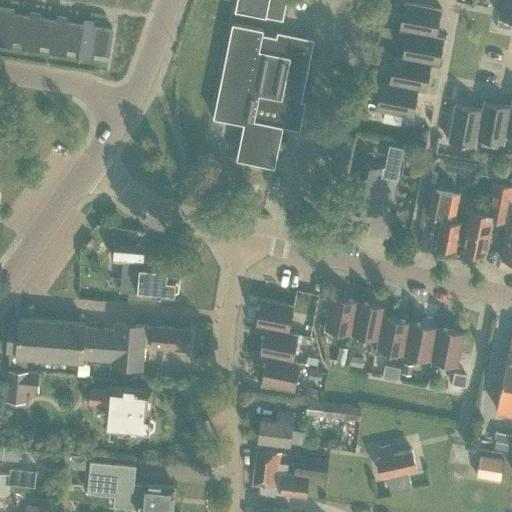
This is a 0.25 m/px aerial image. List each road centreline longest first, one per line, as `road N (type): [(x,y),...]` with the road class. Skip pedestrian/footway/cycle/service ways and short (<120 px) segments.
road 1 (residential): [(511,295),(244,240)]
road 2 (residential): [(12,275),(50,303),(230,316)]
road 3 (residential): [(231,511),(230,316)]
road 4 (residential): [(244,240),(160,213),(90,166)]
road 5 (residential): [(12,275),(90,166)]
road 6 (residential): [(124,111),(75,84),(0,73)]
road 7 (residential): [(124,111),(175,0)]
